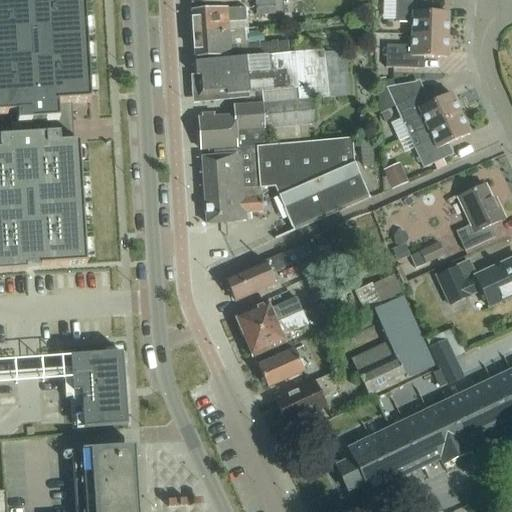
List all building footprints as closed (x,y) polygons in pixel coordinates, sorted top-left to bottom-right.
[(0,0),(0,116),(17,116),(18,128),(59,125),(57,106),(90,104),(83,0),(0,0)] [(283,1),(255,1),(256,16),(283,15),(283,1)] [(412,36),(448,37),(448,15),(425,14),(425,2),(396,1),(395,23),(412,24),(412,36)] [(371,5),(358,6),(359,17),(372,16),(371,5)] [(238,10),(191,13),(193,36),(227,33),(226,23),(246,21),(245,10),(238,10)] [(227,33),(193,36),(195,59),(229,56),(242,54),(243,56),(289,52),(288,42),(248,46),(247,32),(227,33)] [(448,37),(412,36),(411,47),(386,46),(386,69),(423,70),(423,58),(447,59),(448,37)] [(294,54),(195,64),(198,100),(261,94),(287,91),(298,90),(299,100),(349,96),(346,53),(324,55),(323,51),(294,54)] [(393,81),(376,85),(379,116),(394,107),(399,119),(390,123),(399,144),(460,115),(451,95),(430,105),(425,94),(419,83),(396,88),(393,81)] [(236,150),(265,147),(309,144),(308,127),(313,127),(311,102),(299,103),(262,105),(233,108),(234,118),(214,119),(214,115),(202,116),(202,120),(199,120),(201,151),(235,149),(236,150)] [(460,115),(399,144),(404,154),(413,149),(423,170),(434,165),(436,171),(437,172),(446,168),(445,167),(443,161),(453,156),(448,145),(469,135),(460,115)] [(0,273),(27,272),(27,269),(87,265),(79,143),(60,144),(59,125),(18,128),(18,137),(0,138),(0,273)] [(293,233),(370,200),(354,164),(353,141),(257,148),(257,151),(214,153),(214,159),(202,159),(206,226),(246,223),(245,214),(263,213),(261,190),(275,189),(293,233)] [(371,142),(360,143),(362,169),(374,167),(371,142)] [(399,168),(385,174),(393,190),(406,184),(399,168)] [(492,228),(502,223),(487,187),(460,199),(473,227),(457,234),(467,252),(497,238),(492,228)] [(426,265),(445,256),(439,243),(419,252),(426,265)] [(304,245),(224,281),(234,304),(274,287),(269,275),(292,265),(291,263),(309,255),(304,245)] [(392,251),(396,262),(410,257),(405,246),(392,251)] [(317,276),(343,265),(339,253),(312,265),(317,276)] [(472,299),(471,297),(482,292),(490,310),(511,299),(511,262),(476,278),(470,264),(458,269),(438,279),(451,308),(472,299)] [(343,265),(317,276),(306,280),(311,292),(348,277),(343,265)] [(234,319),(243,338),(301,313),(296,300),(269,311),(266,304),(234,319)] [(402,300),(373,313),(394,359),(357,376),(368,399),(433,368),(402,300)] [(301,313),(243,338),(252,358),(285,344),(282,337),(307,325),(301,313)] [(430,351),(447,386),(462,379),(445,344),(430,351)] [(257,367),(267,389),(303,373),(293,351),(257,367)] [(70,363),(63,363),(65,394),(82,393),(84,430),(127,426),(122,354),(70,358),(70,363)] [(482,382),(503,376),(501,368),(479,374),(482,382)] [(440,462),(442,467),(471,453),(469,448),(511,426),(511,372),(348,450),(352,460),(336,467),(348,494),(365,485),(370,495),(440,462)] [(276,405),(280,414),(279,418),(281,423),(285,424),(285,425),(325,407),(322,400),(338,392),(331,376),(282,398),(283,401),(276,405)] [(139,511),(135,448),(72,452),(75,511),(139,511)]
